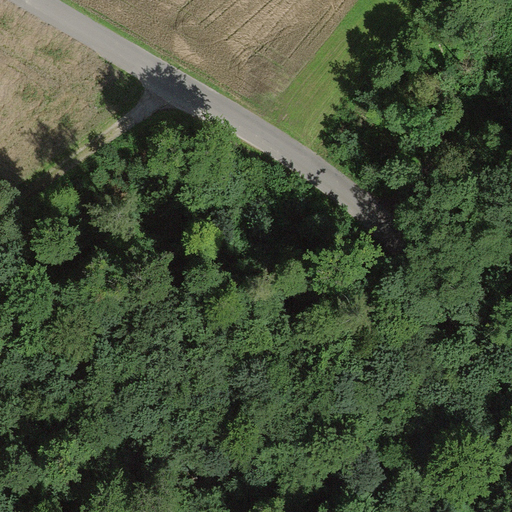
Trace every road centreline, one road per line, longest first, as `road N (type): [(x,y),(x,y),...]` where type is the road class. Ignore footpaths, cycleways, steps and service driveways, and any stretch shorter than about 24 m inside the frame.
road 1 (unclassified): [(511,366),(435,292),(394,234),(343,191),(33,0)]
road 2 (track): [(182,93),(0,233)]
road 3 (track): [(343,191),(422,143),(511,132)]
